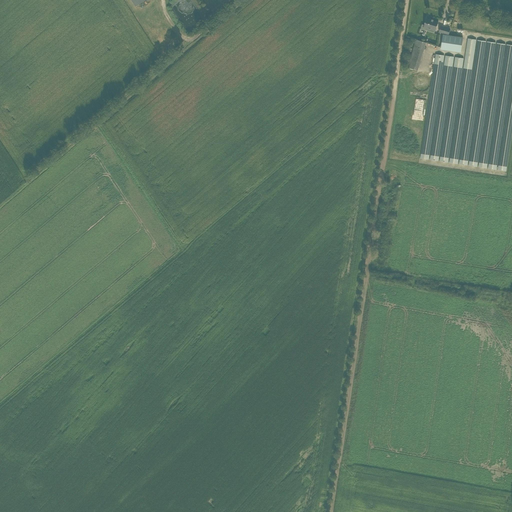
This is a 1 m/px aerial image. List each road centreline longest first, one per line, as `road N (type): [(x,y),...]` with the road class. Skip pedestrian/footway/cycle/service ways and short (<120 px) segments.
road 1 (track): [(331,511),(406,0)]
road 2 (track): [(240,0),(30,177)]
